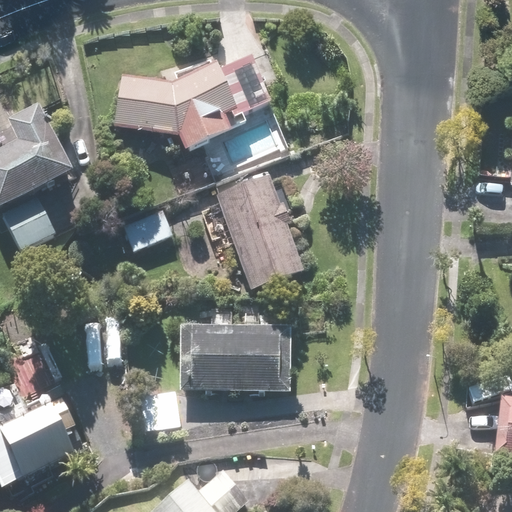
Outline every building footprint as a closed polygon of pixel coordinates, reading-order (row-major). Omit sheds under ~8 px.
[(125,79),(117,131),(184,141),(190,155),(237,135),(235,131),(249,125),(246,117),(274,105),(254,59),(224,72),(222,66),(215,69),(213,64),(176,77),(180,84),(175,86),(125,79)] [(0,154),(0,211),(2,214),(78,176),(43,107),(11,123),(22,143),(0,154)] [(273,181),(220,200),(255,295),(308,275),(273,181)] [(7,218),(25,253),(59,236),(41,200),(7,218)] [(124,230),(134,255),(176,239),(166,214),(124,230)] [(185,329),(184,395),(293,396),(294,330),(185,329)] [(178,391),(147,395),(151,434),(183,430),(178,391)] [(511,402),(505,401),(496,460),(511,462),(511,402)] [(5,436),(29,484),(80,458),(56,411),(5,436)] [(195,488),(165,511),(241,511),(250,504),(225,474),(200,494),(195,488)]
